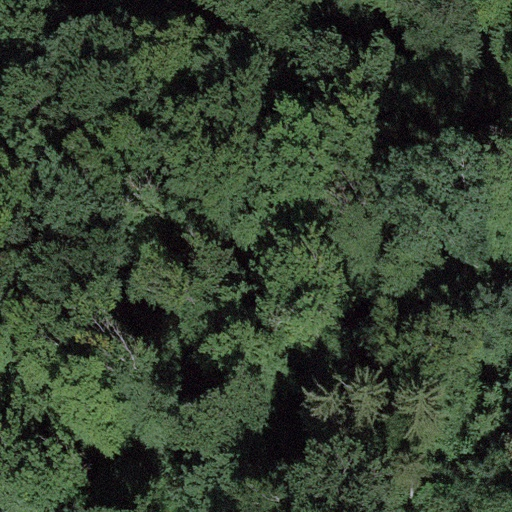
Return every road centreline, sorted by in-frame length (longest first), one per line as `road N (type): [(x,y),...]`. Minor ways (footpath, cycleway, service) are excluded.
road 1 (track): [(0,137),(95,119),(209,76),(278,17),(281,0)]
road 2 (track): [(462,0),(511,151)]
